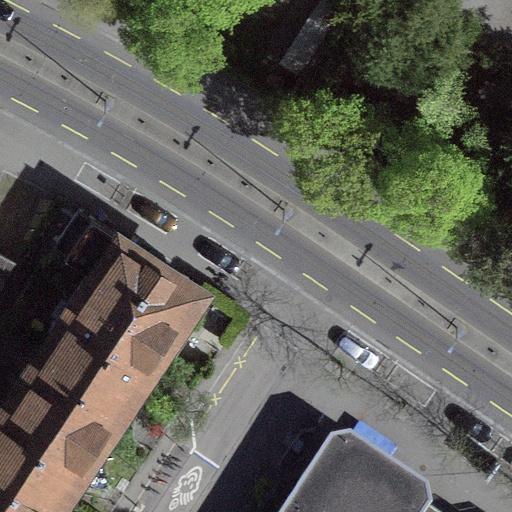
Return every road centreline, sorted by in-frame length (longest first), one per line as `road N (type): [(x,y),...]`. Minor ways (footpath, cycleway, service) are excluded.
road 1 (secondary): [(511,331),(276,167),(129,79),(0,15)]
road 2 (secondary): [(0,81),(325,270)]
road 3 (residential): [(325,270),(162,511)]
road 4 (secondary): [(325,270),(511,399)]
